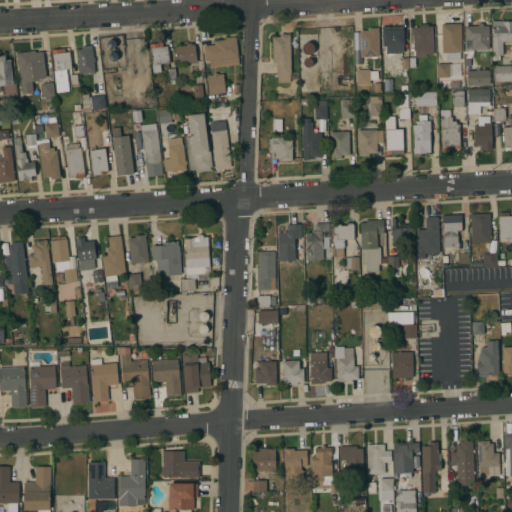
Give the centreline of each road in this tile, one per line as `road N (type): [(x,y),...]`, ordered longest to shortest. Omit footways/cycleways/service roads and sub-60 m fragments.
road 1 (tertiary): [(511,181),(0,212)]
road 2 (residential): [(511,405),(0,435)]
road 3 (residential): [(226,511),(252,0)]
road 4 (residential): [(353,0),(0,19)]
